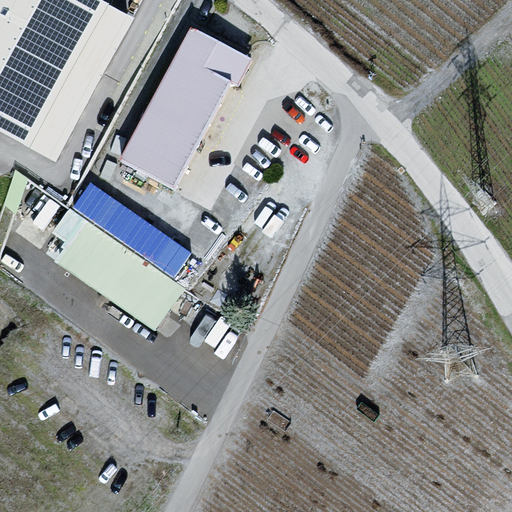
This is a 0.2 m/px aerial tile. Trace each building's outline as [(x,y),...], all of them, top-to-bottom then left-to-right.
[(0,13),(0,130),(56,161),(128,26),(78,0),(23,0),(13,20),(0,13)] [(249,64),(188,33),(118,160),(171,192),(227,90),(238,94),(249,64)] [(91,184),(71,211),(174,280),(192,254),(91,184)] [(174,280),(71,211),(54,236),(70,246),(58,265),(155,330),(184,287),(174,280)] [(290,235),(268,222),(243,268),(262,282),(290,235)]
